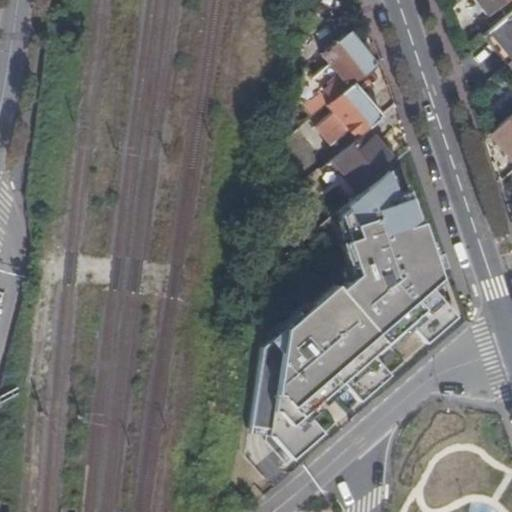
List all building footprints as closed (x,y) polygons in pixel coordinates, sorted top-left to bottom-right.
[(511,0),(471,0),(484,16),(496,6),(504,16),(511,9),(511,0)] [(511,9),(504,16),(483,33),(507,62),(511,58),(511,9)] [(303,66),(302,68),(295,98),(301,99),(300,105),(309,117),(324,106),(351,83),(373,65),(347,32),(320,54),(328,64),(311,77),(303,66)] [(380,117),(351,83),(324,106),(330,113),(314,127),(328,144),(345,129),(354,139),(366,129),(370,125),(380,117)] [(511,113),(488,133),(511,161),(511,113)] [(397,159),(370,125),(366,129),(393,162),(397,159)] [(393,162),(366,129),(354,139),(323,165),(331,175),(351,198),(386,168),(393,162)] [(323,165),(313,173),(321,183),(331,175),(323,165)] [(386,168),(351,198),(336,211),(359,276),(341,292),(336,287),(286,333),(267,440),(285,465),(321,435),(310,421),(345,390),(357,402),(389,375),(374,358),(410,323),(427,344),(457,318),(433,289),(443,280),(424,223),(420,224),(411,192),(397,196),(386,168)]
